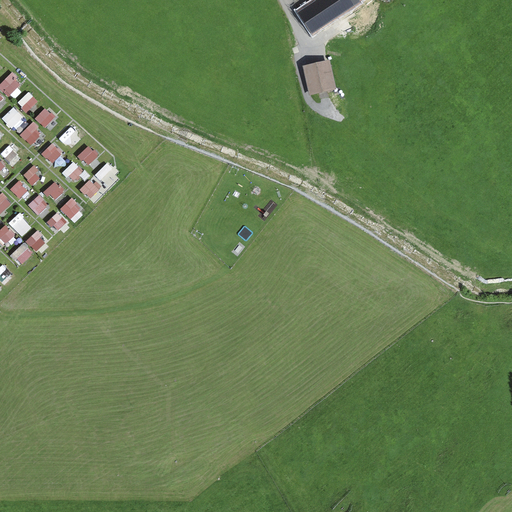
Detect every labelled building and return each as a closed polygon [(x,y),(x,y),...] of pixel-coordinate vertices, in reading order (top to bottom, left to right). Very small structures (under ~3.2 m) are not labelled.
[(318,0),(300,12),(314,34),(368,0),(318,0)] [(332,62),(306,67),(311,94),(338,89),(332,62)] [(1,81),(11,91),(24,77),(13,68),(1,81)] [(31,87),(19,98),(29,108),(40,97),(31,87)] [(4,114),(15,124),(26,111),(15,102),(4,114)] [(47,123),(57,112),(47,102),(37,113),(47,123)] [(33,140),(45,127),(34,117),(22,130),(33,140)] [(90,140),(80,151),(90,161),(100,151),(90,140)] [(75,177),(86,166),(75,156),(65,167),(75,177)] [(94,172),(82,185),(96,197),(108,185),(94,172)] [(21,194),(31,186),(22,176),(12,183),(21,194)] [(40,211),(51,200),(41,190),(30,200),(40,211)] [(76,218),(87,208),(73,194),(62,204),(76,218)] [(59,207),(49,216),(59,227),(69,218),(59,207)] [(22,209),(11,216),(18,226),(29,219),(22,209)] [(0,226),(0,233),(6,240),(18,230),(8,219),(0,226)] [(28,236),(38,247),(49,237),(39,226),(28,236)] [(13,250),(23,261),(35,249),(25,238),(13,250)] [(0,263),(0,273),(6,280),(16,270),(5,259),(0,263)]
